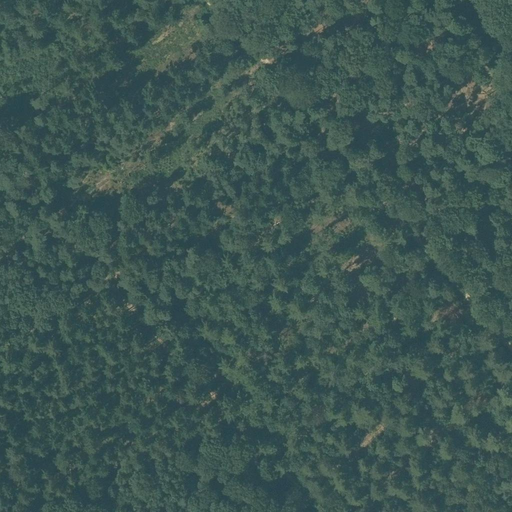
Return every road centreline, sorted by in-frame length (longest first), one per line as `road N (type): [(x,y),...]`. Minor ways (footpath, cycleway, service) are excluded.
road 1 (track): [(204,0),(511,343)]
road 2 (track): [(310,511),(142,311),(101,279)]
road 3 (track): [(0,140),(101,279)]
